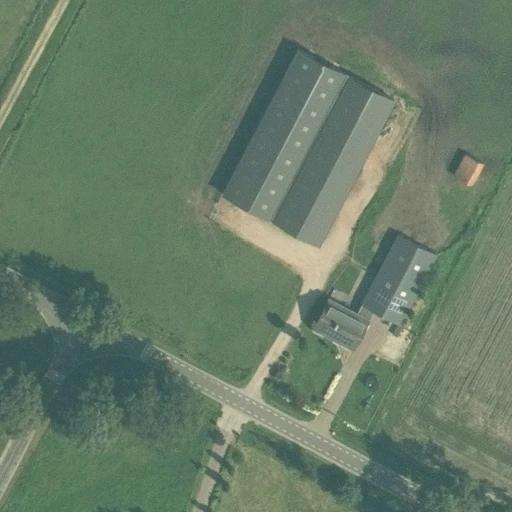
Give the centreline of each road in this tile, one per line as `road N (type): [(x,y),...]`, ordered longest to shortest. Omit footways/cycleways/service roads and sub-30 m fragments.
road 1 (tertiary): [(447,511),(86,320)]
road 2 (unknown): [(0,173),(91,0)]
road 3 (unclassified): [(0,482),(86,320)]
